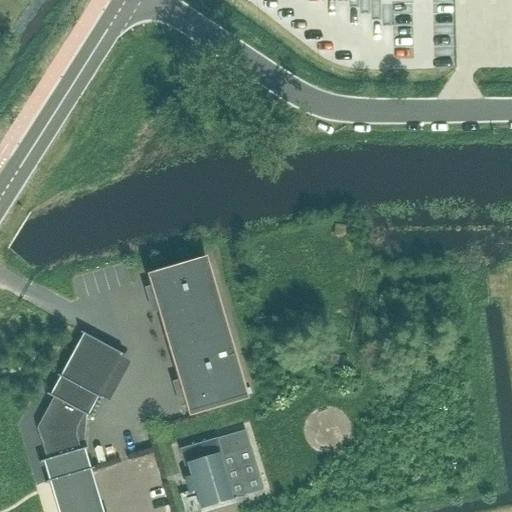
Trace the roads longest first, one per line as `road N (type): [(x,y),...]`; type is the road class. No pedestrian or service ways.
road 1 (tertiary): [(511,111),(369,114),(310,102),(155,0)]
road 2 (tertiary): [(0,196),(126,0)]
